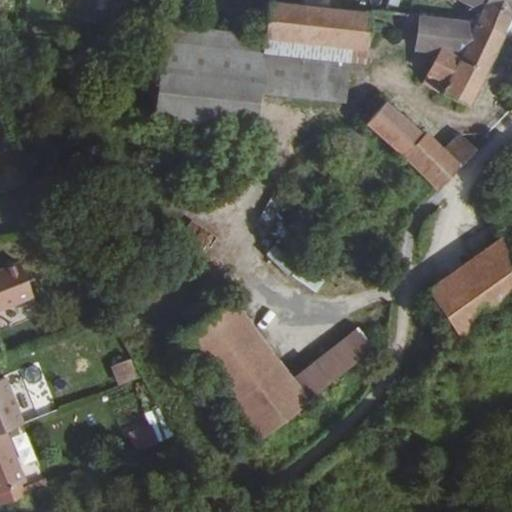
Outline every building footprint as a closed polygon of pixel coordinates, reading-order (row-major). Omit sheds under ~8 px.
[(385,0),(383,14),(395,15),(398,0),(385,0)] [(509,14),(511,3),(511,0),(453,0),(472,8),(472,7),(480,10),(481,7),(508,17),(509,14)] [(264,2),(260,39),(364,51),(367,15),(264,2)] [(474,25),(500,36),(508,17),(481,7),(480,10),(472,7),(472,8),(468,18),(475,22),(474,25)] [(419,26),(421,18),(395,15),(383,14),(370,12),(368,30),(383,33),(384,21),(419,26)] [(458,57),(474,25),(421,18),(419,26),(413,50),(438,50),(440,48),(458,57)] [(487,65),(500,36),(474,25),(458,57),(440,48),(438,50),(422,84),(464,108),(487,65)] [(364,51),(260,39),(159,29),(150,118),(250,130),(254,94),(340,103),(345,64),(362,66),(364,51)] [(456,172),(472,155),(460,140),(442,155),(425,134),(420,137),(385,104),(367,127),(434,197),(456,172)] [(511,309),(511,252),(505,242),(449,280),(482,330),(511,309)] [(0,268),(0,307),(30,296),(17,262),(0,268)] [(429,293),(462,344),(482,330),(449,280),(429,293)] [(184,340),(259,441),(373,350),(357,329),(291,381),(230,304),(184,340)] [(121,384),(137,377),(130,358),(114,365),(121,384)] [(0,430),(3,430),(22,423),(3,377),(0,377),(0,430)] [(129,437),(135,452),(157,442),(152,428),(129,437)] [(0,492),(19,484),(25,482),(3,430),(0,430),(0,492)] [(0,502),(1,506),(25,496),(19,484),(0,492),(0,502)]
